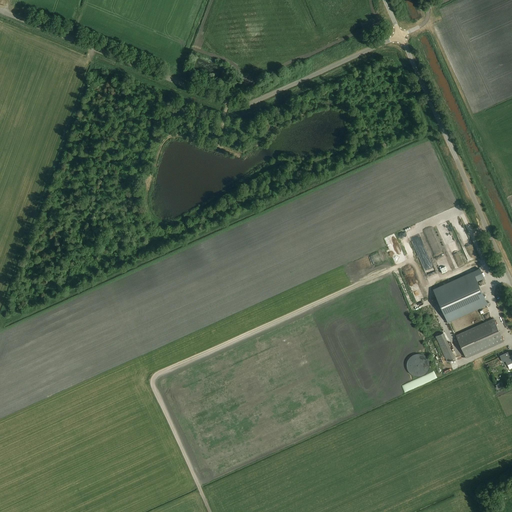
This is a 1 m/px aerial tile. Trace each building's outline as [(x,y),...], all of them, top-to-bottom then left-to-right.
[(453,256),(469,250),(466,243),(451,249),(453,256)] [(398,253),(400,260),(410,258),(407,250),(398,253)] [(434,290),(448,321),(487,304),(476,281),(483,277),(480,269),(458,278),(458,279),(434,290)] [(415,285),(411,287),(415,298),(419,296),(415,285)] [(290,313),(296,310),(292,301),(286,304),(290,313)] [(504,341),(493,319),(456,335),(466,358),(504,341)] [(436,336),(447,362),(455,359),(443,333),(436,336)] [(430,365),(430,362),(428,359),(426,356),(423,354),(419,353),(416,353),(413,355),(410,357),(408,359),(406,363),(406,366),(407,370),(409,373),(412,375),(415,376),(419,377),(422,376),(425,374),(428,372),(429,369),(430,365)] [(511,362),(511,354),(511,355),(505,359),(503,355),(500,356),(503,362),(506,361),(507,365),(511,362)]
